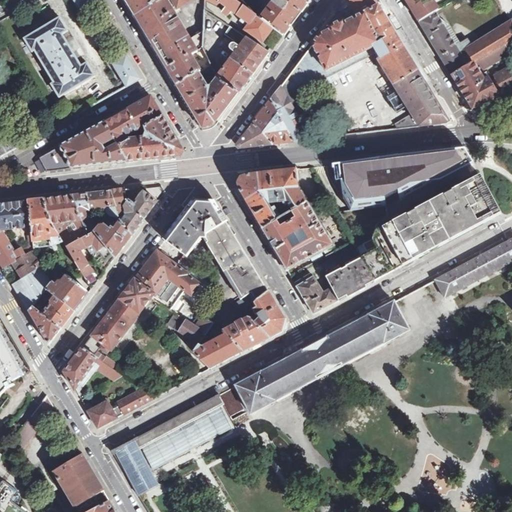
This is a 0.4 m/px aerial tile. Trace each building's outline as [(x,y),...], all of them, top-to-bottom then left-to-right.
[(73,0),(78,8),(93,0),(73,0)] [(124,0),(128,6),(135,17),(163,0),(124,0)] [(177,86),(201,73),(191,55),(203,49),(204,30),(190,39),(174,12),(179,9),(178,8),(192,0),(163,0),(135,17),(177,86)] [(250,23),(256,15),(255,15),(236,0),(207,0),(217,6),(219,3),(226,7),(222,12),(228,16),(231,11),(237,15),(238,14),(249,23),(250,23)] [(236,0),(255,15),(260,7),(256,4),(259,0),(258,0),(236,0)] [(307,3),(305,0),(275,0),(261,19),(273,28),(283,36),(307,3)] [(404,101),(412,114),(395,124),(398,129),(420,126),(446,123),(449,122),(424,82),(417,70),(393,31),(391,26),(375,2),(373,0),(346,0),(325,29),(313,45),(287,80),(308,70),(312,78),(326,71),(373,46),(376,52),(374,53),(394,84),(404,101)] [(442,9),(436,0),(406,0),(420,22),(435,13),(442,9)] [(435,13),(420,22),(430,39),(444,62),(453,75),(473,63),(504,45),(506,48),(509,46),(509,44),(508,42),(511,39),(511,26),(467,53),(462,56),(435,13)] [(262,42),(273,28),(261,19),(256,15),(250,23),(249,23),(244,30),(262,42)] [(52,84),(60,97),(96,76),(88,63),(82,66),(63,34),(69,30),(61,17),(25,38),(33,52),(36,50),(55,82),(52,84)] [(242,35),(233,28),(228,35),(242,45),(247,38),(242,35)] [(231,59),(254,74),(270,53),(247,38),(242,45),(231,59)] [(509,54),(506,48),(504,45),(473,63),(453,75),(460,88),(473,109),(490,99),(511,86),(511,58),(508,62),(511,68),(490,80),(489,77),(484,80),(483,78),(486,76),(485,74),(481,76),(479,72),(509,54)] [(287,80),(281,88),(299,119),(301,118),(312,139),(332,137),(332,131),(313,133),(293,94),(370,57),(399,105),(404,101),(394,84),(374,53),(376,52),(373,46),(326,71),(312,78),(308,70),(287,80)] [(113,64),(127,87),(141,79),(127,56),(113,64)] [(239,94),(254,74),(231,59),(218,78),(239,94)] [(239,94),(218,78),(211,87),(209,87),(202,76),(213,69),(212,67),(201,73),(177,86),(203,130),(204,130),(209,129),(213,128),(215,126),(218,123),(239,94)] [(293,142),(312,139),(301,118),(299,119),(281,88),(277,93),(271,101),(293,142)] [(118,146),(128,140),(126,137),(145,127),(163,116),(151,96),(105,122),(115,140),(117,144),(118,146)] [(284,143),(293,142),(271,101),(262,113),(254,123),(272,144),(284,143)] [(118,146),(127,162),(181,155),(184,150),(177,139),(163,116),(145,127),(147,133),(146,138),(130,139),(128,140),(118,146)] [(61,147),(73,169),(89,167),(127,162),(118,146),(117,144),(106,151),(103,146),(115,140),(105,122),(98,126),(61,147)] [(238,149),(272,144),(254,123),(236,146),(238,149)] [(344,136),(378,132),(377,126),(343,130),(344,136)] [(0,153),(2,157),(16,149),(7,136),(0,139),(0,153)] [(47,172),(73,169),(61,147),(40,158),(47,172)] [(380,164),(380,159),(334,165),(334,169),(335,169),(335,165),(340,165),(344,199),(351,211),(387,206),(386,198),(400,191),(401,201),(473,163),(465,149),(395,157),(395,162),(380,164)] [(292,212),(308,202),(300,189),(297,168),(249,174),(241,177),(237,184),(240,191),(262,229),(282,217),(280,214),(281,213),(280,210),(278,210),(276,210),(275,208),(272,210),(269,205),(284,203),(286,207),(288,206),(292,212)] [(361,257),(376,281),(502,214),(496,203),(481,175),(444,196),(442,192),(435,194),(428,197),(422,201),(414,207),(416,210),(400,219),(398,222),(390,219),(376,226),(373,239),(356,248),(361,257)] [(121,220),(132,236),(141,224),(157,202),(138,188),(133,189),(133,190),(134,190),(134,192),(132,194),(127,190),(127,189),(112,191),(121,220)] [(121,220),(112,191),(88,194),(90,209),(104,207),(106,211),(108,214),(111,216),(115,217),(117,219),(119,221),(121,220)] [(74,196),(88,235),(94,232),(95,231),(86,210),(90,209),(88,194),(74,196)] [(46,199),(64,242),(67,247),(81,239),(88,235),(74,196),(46,199)] [(29,201),(32,227),(33,239),(48,237),(51,246),(54,249),(57,248),(55,245),(64,242),(46,199),(29,201)] [(187,257),(198,244),(196,242),(200,238),(204,238),(224,272),(227,271),(248,258),(247,256),(245,257),(244,255),(243,253),(244,252),(214,200),(196,199),(183,218),(185,219),(183,222),(181,224),(179,222),(165,241),(187,257)] [(13,262),(26,255),(23,248),(16,252),(3,230),(32,227),(29,201),(0,205),(0,261),(4,268),(13,262)] [(288,271),(334,246),(308,202),(292,212),(282,217),(262,229),(288,271)] [(94,232),(115,258),(132,236),(121,220),(115,229),(113,227),(111,229),(105,224),(100,225),(95,231),(94,232)] [(88,235),(81,239),(87,248),(89,253),(104,272),(115,258),(94,232),(88,235)] [(81,251),(87,248),(81,239),(67,247),(92,288),(95,284),(86,267),(89,265),(81,251)] [(511,239),(436,281),(441,289),(445,298),(511,262),(511,239)] [(131,285),(152,298),(155,293),(169,304),(181,288),(192,296),(201,284),(189,275),(190,274),(158,251),(151,260),(131,285)] [(23,278),(42,267),(32,252),(26,255),(13,262),(23,278)] [(196,273),(198,265),(187,257),(182,262),(196,273)] [(326,276),(339,301),(376,281),(361,257),(346,265),(347,267),(342,270),(341,268),(326,276)] [(268,291),(248,258),(227,271),(243,298),(254,291),(259,299),(268,291)] [(196,273),(201,277),(206,271),(198,265),(196,273)] [(46,291),(51,283),(42,267),(23,278),(13,284),(30,312),(33,307),(46,291)] [(55,297),(74,312),(89,292),(61,271),(51,283),(46,291),(55,297)] [(314,314),(337,302),(331,291),(329,290),(323,293),(312,275),(309,276),(295,284),(314,314)] [(100,348),(107,354),(110,350),(111,351),(152,298),(131,285),(89,340),(99,348),(100,349),(100,348)] [(285,319),(268,291),(259,299),(256,301),(259,308),(256,310),(260,319),(255,323),(268,338),(282,331),(285,319)] [(55,297),(42,314),(61,329),(74,312),(55,297)] [(243,384),(258,412),(331,372),(416,328),(401,300),(316,344),(243,384)] [(49,345),(50,345),(61,329),(42,314),(33,307),(30,312),(31,315),(32,315),(34,318),(33,318),(49,345)] [(196,327),(207,333),(210,329),(215,323),(204,316),(196,327)] [(171,329),(178,325),(173,318),(166,323),(171,329)] [(242,352),(268,338),(255,323),(253,320),(248,319),(243,321),(242,320),(236,323),(237,325),(224,332),(227,335),(242,352)] [(176,329),(200,344),(207,333),(196,327),(187,321),(186,323),(181,320),(176,329)] [(215,323),(210,329),(213,334),(221,329),(215,323)] [(0,396),(8,389),(14,385),(12,382),(24,375),(0,330),(0,396)] [(210,369),(242,352),(227,335),(204,347),(200,344),(194,353),(210,369)] [(99,348),(89,340),(83,348),(93,355),(99,348)] [(115,381),(123,376),(93,355),(83,348),(77,356),(65,372),(75,389),(95,363),(102,367),(100,370),(115,381)] [(89,411),(98,428),(154,398),(143,390),(117,404),(118,406),(112,410),(107,402),(89,411)] [(232,419),(224,403),(219,395),(167,423),(136,440),(112,452),(114,454),(117,453),(139,496),(159,485),(157,482),(154,476),(152,471),(174,460),(193,450),(219,435),(236,427),(232,419)] [(25,425),(34,433),(42,422),(43,422),(54,407),(47,396),(25,425)] [(9,453),(13,461),(21,451),(10,443),(5,450),(9,453)] [(56,471),(77,506),(104,490),(83,455),(56,471)] [(0,511),(25,511),(11,501),(18,492),(4,481),(3,481),(0,484),(0,511)] [(116,511),(110,500),(88,511),(116,511)]
